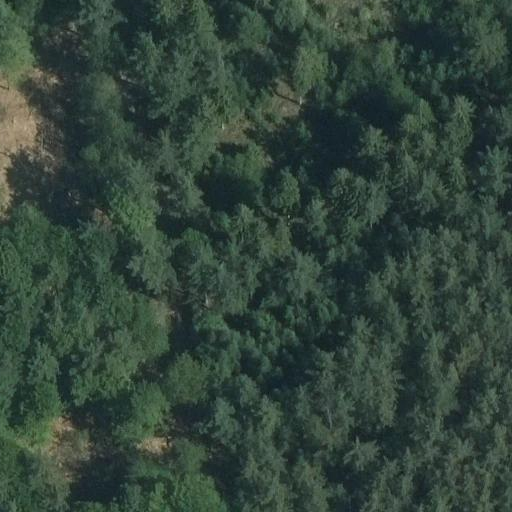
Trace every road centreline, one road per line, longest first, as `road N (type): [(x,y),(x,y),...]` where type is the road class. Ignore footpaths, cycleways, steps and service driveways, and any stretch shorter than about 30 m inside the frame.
road 1 (track): [(104,0),(177,326)]
road 2 (track): [(177,326),(207,511)]
